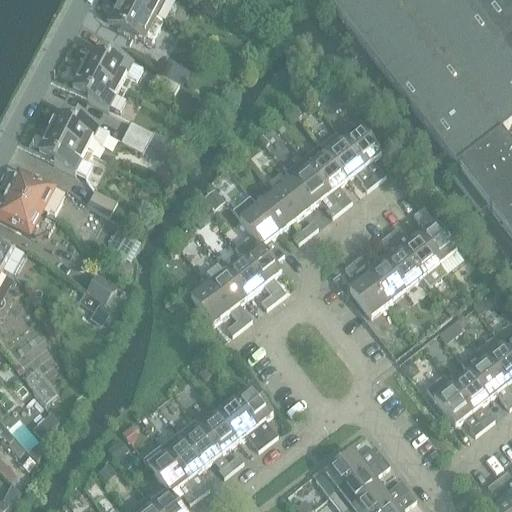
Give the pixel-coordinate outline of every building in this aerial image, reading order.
[(120,0),(118,5),(162,29),(169,16),(172,16),(174,16),(176,14),(176,11),(176,9),(174,7),(161,0),(120,0)] [(511,59),(505,51),(511,45),(511,0),(333,0),(330,6),(456,170),(511,126),(511,59)] [(151,48),(162,29),(118,5),(107,24),(121,32),(118,36),(134,44),(136,40),(151,48)] [(257,36),(252,46),(260,50),(266,41),(257,36)] [(91,54),(82,72),(121,93),(126,96),(131,85),(137,88),(143,76),(134,71),(133,70),(111,59),(109,64),(91,54)] [(192,77),(171,63),(162,76),(183,90),(192,77)] [(77,81),(72,90),(90,100),(87,105),(108,116),(119,122),(126,109),(120,106),(126,96),(121,93),(82,72),(77,81)] [(157,75),(151,87),(174,99),(179,89),(157,75)] [(103,152),(109,140),(99,134),(78,122),(75,127),(58,118),(48,136),(87,157),(92,147),(103,152)] [(125,136),(148,148),(154,138),(131,125),(125,136)] [(275,130),(278,134),(279,136),(284,132),(279,126),(275,130)] [(511,126),(456,170),(511,242),(511,149),(502,137),(511,128),(511,126)] [(360,131),(342,145),(365,175),(371,182),(376,189),(386,181),(381,174),(375,167),(383,161),(360,131)] [(48,136),(39,154),(56,163),(54,168),(75,180),(86,185),(92,173),(88,171),(94,160),(87,157),(48,136)] [(142,159),(148,148),(125,136),(119,147),(142,159)] [(336,137),(319,150),(348,188),(357,181),(362,188),(361,189),(367,196),(376,189),(371,182),(365,175),(342,145),(336,137)] [(263,140),(259,143),(266,150),(270,147),(263,140)] [(319,150),(302,164),(331,201),(337,209),(342,215),(352,208),(347,201),(341,193),(348,188),(319,150)] [(302,164),(285,177),(291,185),(314,214),(322,208),(328,216),(327,216),(332,223),(342,215),(337,209),(331,201),(302,164)] [(8,196),(7,199),(42,218),(40,221),(46,223),(49,217),(55,221),(66,201),(54,195),(19,176),(13,189),(10,191),(9,194),(8,196)] [(291,185),(274,198),(297,228),(314,214),(291,185)] [(94,194),(87,209),(110,221),(117,207),(94,194)] [(222,204),(214,194),(213,194),(204,201),(207,205),(213,212),(222,204)] [(274,198),(257,211),(280,240),(280,241),(297,228),(274,198)] [(40,221),(42,218),(7,199),(0,211),(0,224),(30,241),(35,232),(48,239),(54,228),(46,223),(40,221)] [(250,202),(233,215),(235,217),(242,227),(252,240),(261,251),(263,254),(264,253),(273,246),(280,241),(280,240),(257,211),(252,204),(250,202)] [(421,215),(415,220),(427,236),(418,243),(440,271),(446,280),(465,265),(458,256),(424,213),(423,213),(421,215)] [(196,231),(193,228),(191,225),(187,229),(190,233),(192,234),(196,231)] [(303,235),(308,242),(318,234),(313,227),(303,235)] [(193,238),(189,234),(188,232),(180,238),(184,243),(185,244),(193,238)] [(395,235),(388,240),(394,247),(401,257),(422,284),(430,293),(447,280),(446,280),(440,271),(418,243),(411,249),(404,240),(399,232),(395,235)] [(104,255),(125,266),(136,246),(116,235),(104,255)] [(298,249),(308,242),(303,235),(293,243),(298,249)] [(252,240),(235,253),(243,263),(265,291),(271,300),(277,307),(286,299),(281,293),(274,284),(282,278),(274,268),(275,267),(264,253),(263,254),(261,251),(252,240)] [(388,240),(381,247),(393,263),(384,269),(406,297),(422,284),(401,257),(394,247),(388,240)] [(284,261),(279,254),(273,246),(264,253),(275,267),(284,261)] [(0,277),(3,279),(16,286),(28,263),(15,256),(0,247),(0,277)] [(354,267),(359,273),(370,265),(365,259),(354,267)] [(248,305),(265,291),(243,263),(226,277),(248,305)] [(219,267),(206,277),(214,287),(209,290),(231,317),(238,326),(243,333),(252,326),(246,319),(240,311),(248,305),(226,277),(219,267)] [(350,280),(359,273),(354,267),(345,274),(350,280)] [(388,310),(406,297),(384,269),(367,283),(388,310)] [(0,306),(4,309),(16,286),(3,279),(0,277),(0,306)] [(86,298),(106,312),(117,297),(97,282),(86,298)] [(371,324),(388,310),(367,283),(349,296),(371,324)] [(205,284),(201,286),(206,293),(209,290),(205,284)] [(213,332),(231,317),(209,290),(206,293),(191,304),(213,332)] [(86,298),(79,308),(94,318),(92,321),(104,329),(113,317),(106,312),(86,298)] [(271,300),(261,308),(266,315),(277,307),(271,300)] [(471,311),(473,314),(478,320),(483,316),(483,310),(479,305),(472,311),(471,311)] [(451,308),(446,313),(451,319),(457,315),(451,308)] [(462,322),(456,327),(462,334),(465,331),(466,325),(463,321),(462,322)] [(232,341),(243,333),(238,326),(227,334),(232,341)] [(511,328),(495,342),(511,363),(511,328)] [(441,338),(439,340),(445,347),(455,339),(450,331),(441,338)] [(511,363),(495,342),(479,355),(480,356),(479,356),(507,392),(511,388),(511,363)] [(479,356),(462,369),(468,376),(490,405),(498,399),(505,407),(510,414),(511,412),(511,398),(507,392),(479,356)] [(409,363),(400,370),(407,379),(416,372),(409,363)] [(19,368),(14,371),(19,378),(24,375),(19,368)] [(199,377),(201,380),(205,385),(214,378),(208,370),(199,377)] [(37,374),(25,384),(45,410),(57,400),(37,374)] [(468,376),(451,390),(473,419),(474,418),(482,412),(490,405),(468,376)] [(456,432),(473,419),(444,382),(427,395),(456,432)] [(253,393),(236,406),(256,433),(264,427),(274,419),(253,393)] [(236,406),(218,420),(239,447),(246,441),(253,450),(263,442),(256,433),(236,406)] [(480,427),(485,433),(494,426),(489,419),(480,427)] [(42,448),(28,460),(35,468),(57,429),(52,424),(50,420),(32,437),(40,446),(42,448)] [(221,460),(239,447),(218,420),(201,433),(195,425),(194,426),(221,460)] [(204,474),(221,460),(194,426),(177,439),(204,474)] [(0,442),(5,447),(4,447),(19,463),(16,466),(29,477),(34,468),(23,458),(24,456),(0,427),(0,442)] [(475,441),(485,433),(480,427),(470,435),(475,441)] [(122,438),(125,442),(129,448),(136,443),(129,433),(122,438)] [(271,436),(263,442),(269,449),(277,442),(272,435),(271,436)] [(177,439),(161,452),(188,486),(195,495),(204,488),(197,479),(204,474),(177,439)] [(258,457),(268,449),(263,442),(253,450),(258,457)] [(120,445),(108,455),(112,460),(116,465),(128,455),(120,445)] [(161,452),(143,466),(162,490),(168,498),(170,500),(188,486),(161,452)] [(374,452),(368,457),(373,463),(376,467),(382,462),(381,461),(374,452)] [(324,479),(316,485),(329,502),(329,503),(367,475),(376,467),(373,463),(368,457),(358,464),(353,457),(324,479)] [(229,469),(234,476),(243,468),(238,462),(229,469)] [(382,462),(376,467),(380,472),(382,475),(382,476),(389,471),(382,462)] [(0,475),(10,486),(16,481),(0,463),(0,475)] [(367,475),(329,503),(336,511),(353,511),(363,505),(380,492),(373,483),(382,476),(382,475),(380,472),(376,467),(367,475)] [(101,476),(99,477),(106,486),(116,478),(109,469),(101,476)] [(224,483),(234,476),(229,469),(219,477),(224,483)] [(511,483),(507,477),(496,485),(511,505),(511,483)] [(511,511),(511,505),(496,485),(487,493),(499,508),(493,511),(511,511)] [(401,486),(394,492),(402,502),(409,496),(408,495),(401,486)] [(195,495),(200,502),(210,495),(204,488),(195,495)] [(162,490),(145,503),(152,511),(179,511),(170,500),(168,498),(162,490)] [(363,505),(353,511),(388,511),(402,502),(394,492),(385,499),(380,492),(363,505)] [(190,510),(200,502),(195,495),(185,503),(190,510)] [(393,509),(388,511),(406,511),(409,510),(410,511),(416,506),(409,497),(402,502),(393,509)] [(152,511),(145,503),(134,511),(152,511)]
